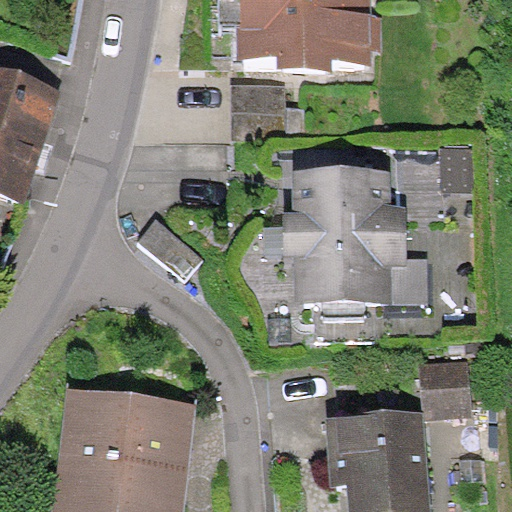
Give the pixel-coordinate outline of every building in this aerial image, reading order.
[(239,0),(240,69),(279,68),(279,85),(336,85),(336,70),(374,70),(373,0),(239,0)] [(0,199),(23,207),(59,98),(0,78),(0,199)] [(276,88),(230,89),(232,141),(277,140),(276,88)] [(298,265),(299,306),(410,303),(408,214),(388,215),(388,180),(297,183),(297,220),(285,220),(286,266),(298,265)] [(426,369),(429,420),(477,418),(474,366),(426,369)] [(70,392),(58,511),(188,511),(198,403),(70,392)] [(346,426),(351,511),(435,511),(429,420),(346,426)]
